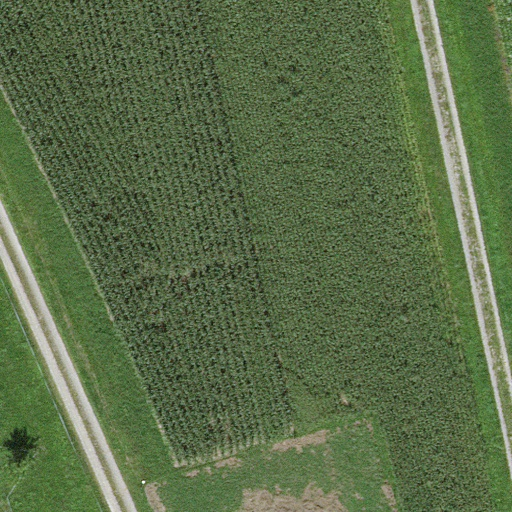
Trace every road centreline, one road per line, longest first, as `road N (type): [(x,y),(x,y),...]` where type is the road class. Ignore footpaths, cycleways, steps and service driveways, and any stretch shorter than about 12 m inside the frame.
road 1 (track): [(422,0),(511,405)]
road 2 (track): [(0,246),(120,511)]
